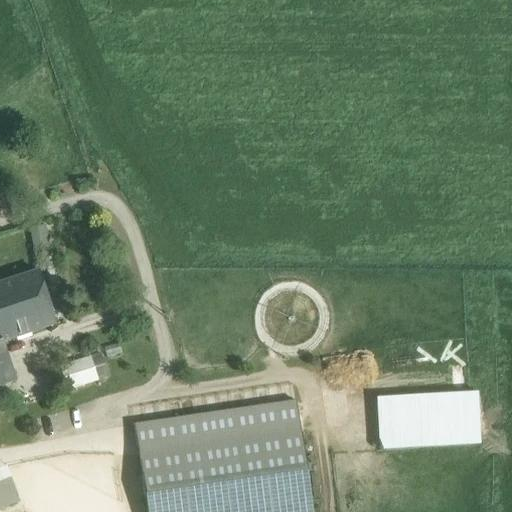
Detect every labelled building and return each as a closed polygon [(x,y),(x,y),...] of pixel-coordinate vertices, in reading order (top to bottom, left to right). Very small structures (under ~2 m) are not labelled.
[(47,227),(32,229),(35,250),(49,248),(47,227)] [(37,271),(0,283),(0,330),(4,342),(55,325),(37,271)] [(1,343),(0,343),(0,386),(14,382),(1,343)] [(90,357),(60,367),(67,390),(98,380),(90,357)] [(483,444),(481,391),(380,396),(382,449),(483,444)] [(317,511),(301,399),(140,422),(151,496),(146,497),(148,511),(317,511)] [(4,467),(0,468),(0,508),(17,502),(4,467)]
